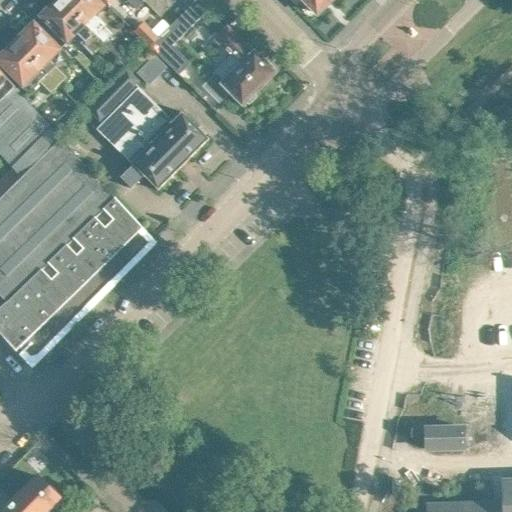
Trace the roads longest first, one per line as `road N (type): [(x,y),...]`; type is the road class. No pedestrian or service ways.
road 1 (residential): [(40,407),(349,104)]
road 2 (unclassified): [(361,511),(415,208),(410,171),(363,117)]
road 3 (residential): [(363,117),(481,0)]
